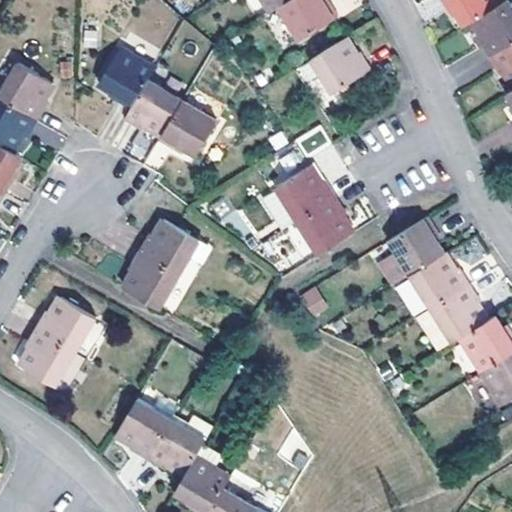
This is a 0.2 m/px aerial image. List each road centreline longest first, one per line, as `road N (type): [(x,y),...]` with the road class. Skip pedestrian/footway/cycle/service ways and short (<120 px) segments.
road 1 (residential): [(511,242),(388,0)]
road 2 (residential): [(0,407),(73,464),(116,511)]
road 3 (residential): [(0,311),(56,219),(95,193)]
